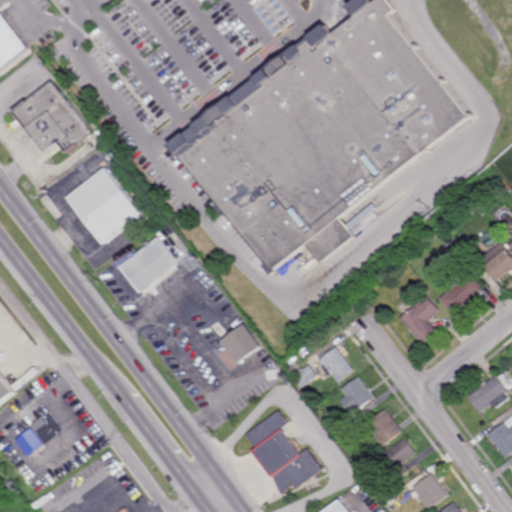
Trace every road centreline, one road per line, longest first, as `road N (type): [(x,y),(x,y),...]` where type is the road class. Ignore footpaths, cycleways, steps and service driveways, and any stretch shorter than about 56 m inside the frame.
road 1 (trunk): [(223,482),(0,184)]
road 2 (residential): [(363,321),(505,511)]
road 3 (trunk): [(0,233),(125,399)]
road 4 (trunk): [(125,399),(201,499)]
road 5 (residential): [(418,396),(511,317)]
